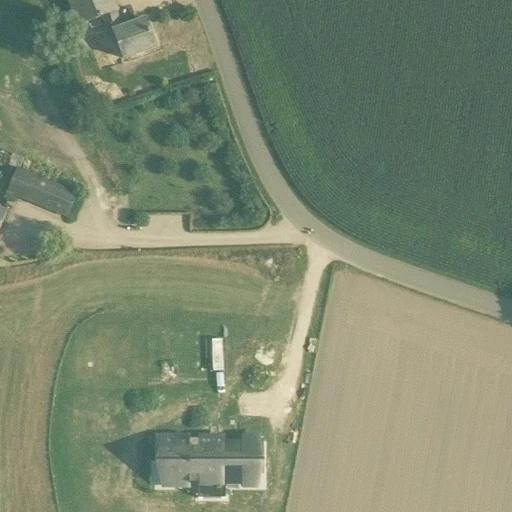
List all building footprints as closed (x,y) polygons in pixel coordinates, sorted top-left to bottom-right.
[(108,35),(114,33),(124,58),(154,46),(145,21),(125,28),(114,0),(66,0),(77,28),(101,18),(108,35)] [(6,194),(68,220),(77,196),(19,170),(6,194)] [(202,374),(201,332),(147,333),(148,361),(165,361),(166,374),(202,374)] [(230,369),(234,342),(223,340),(218,367),(230,369)] [(162,442),(162,483),(198,483),(198,499),(225,499),(225,483),(258,483),(258,442),(162,442)]
